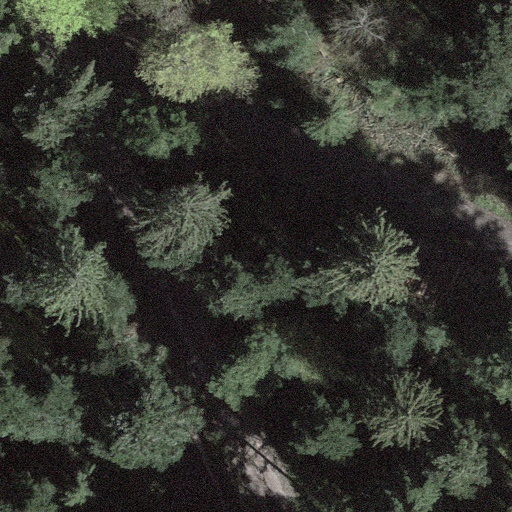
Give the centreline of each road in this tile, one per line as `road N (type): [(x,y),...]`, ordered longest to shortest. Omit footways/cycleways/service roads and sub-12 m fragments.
road 1 (track): [(62,39),(278,511)]
road 2 (track): [(511,238),(62,39)]
